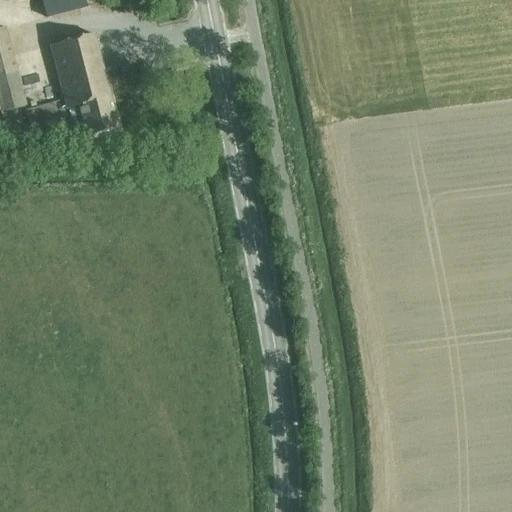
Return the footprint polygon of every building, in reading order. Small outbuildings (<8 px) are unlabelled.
[(39,0),(45,19),(85,7),(82,0),(39,0)] [(0,122),(1,122),(0,117),(0,112),(25,106),(5,27),(0,28),(0,122)] [(91,36),(59,47),(50,47),(68,119),(73,117),(74,121),(78,118),(84,137),(116,130),(91,36)] [(23,109),(24,111),(28,125),(67,118),(64,107),(57,109),(55,102),(23,109)] [(11,132),(0,134),(0,146),(14,143),(11,132)]
